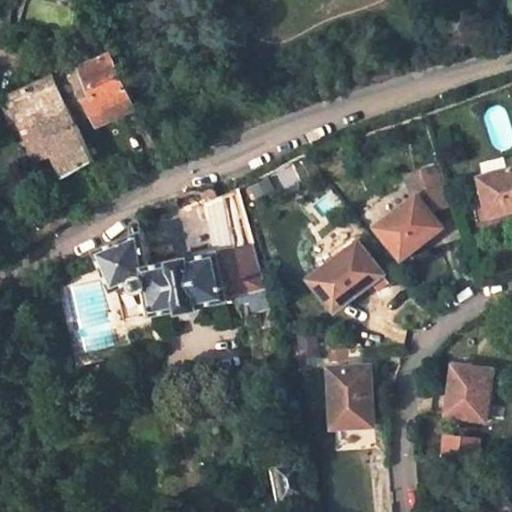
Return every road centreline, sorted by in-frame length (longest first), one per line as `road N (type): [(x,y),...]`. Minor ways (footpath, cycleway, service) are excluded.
road 1 (unclassified): [(0,279),(42,262),(164,184),(289,125),(511,58)]
road 2 (residential): [(406,511),(398,425),(410,369),(431,333),(463,306),(511,294)]
